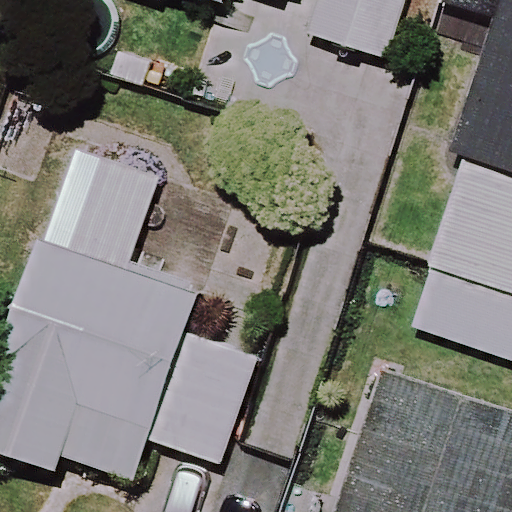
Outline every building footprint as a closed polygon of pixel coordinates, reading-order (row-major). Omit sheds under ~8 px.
[(190,0),(226,11),(229,0),(294,0),(297,1),(297,0),(190,0)] [(413,0),(322,0),(311,37),(395,62),(413,0)] [(511,0),(411,332),(511,362),(511,0)] [(165,183),(79,152),(0,369),(0,452),(63,475),(69,458),(138,483),(153,441),(221,465),(260,359),(189,333),(203,294),(134,269),(165,183)] [(511,511),(511,417),(391,380),(349,511),(511,511)]
